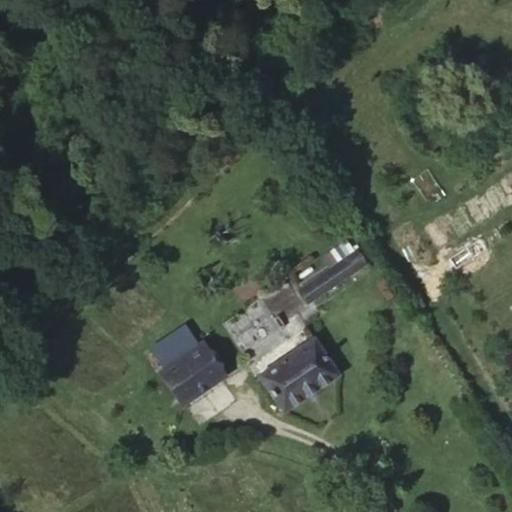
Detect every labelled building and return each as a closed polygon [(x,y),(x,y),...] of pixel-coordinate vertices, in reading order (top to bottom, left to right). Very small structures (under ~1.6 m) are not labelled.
[(355,244),(298,282),(311,300),(369,263),(355,244)] [(203,368),(217,359),(200,333),(157,363),(175,388),(203,368)] [(312,333),(253,373),(277,409),(333,370),(312,333)] [(242,395),(217,359),(203,368),(228,405),(242,395)] [(228,405),(203,368),(175,388),(200,424),(228,405)]
